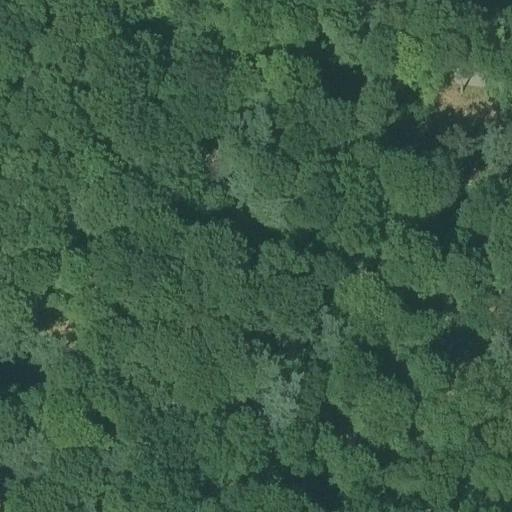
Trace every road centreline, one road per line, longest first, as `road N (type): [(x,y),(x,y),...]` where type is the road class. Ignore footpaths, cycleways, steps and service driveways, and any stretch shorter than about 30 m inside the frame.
road 1 (unclassified): [(511,77),(170,0)]
road 2 (track): [(0,256),(105,74),(134,0)]
